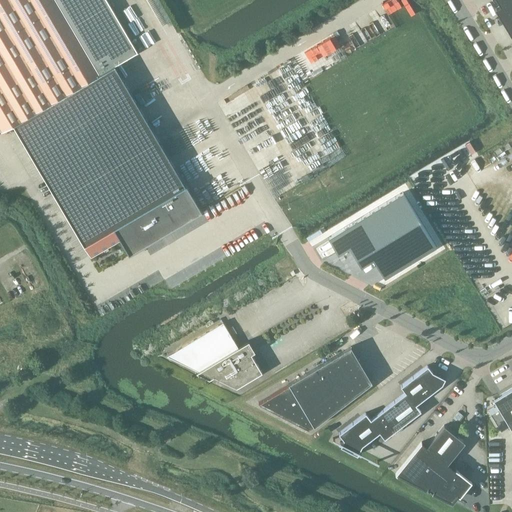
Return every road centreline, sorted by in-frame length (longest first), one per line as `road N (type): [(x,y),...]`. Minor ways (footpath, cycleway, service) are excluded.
road 1 (unclassified): [(511,343),(482,358),(469,355),(317,275),(285,232)]
road 2 (primary): [(206,511),(112,474),(0,444)]
road 3 (primary): [(0,466),(164,511)]
